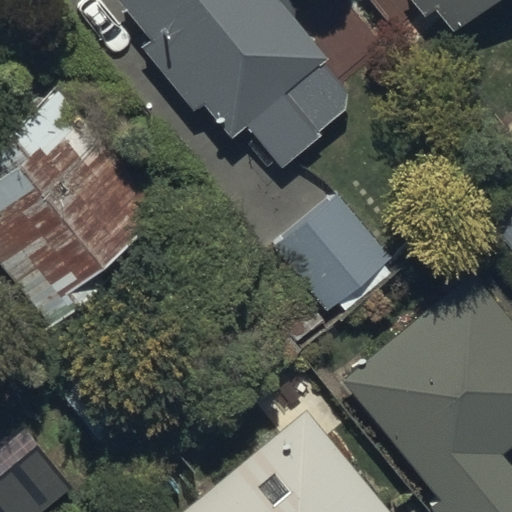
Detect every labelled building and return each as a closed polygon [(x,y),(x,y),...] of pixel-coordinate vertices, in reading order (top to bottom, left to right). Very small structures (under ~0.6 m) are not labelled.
[(346,0),(130,0),(149,23),(137,32),(187,93),(196,86),(223,119),(240,106),(277,151),(315,121),(312,117),(336,97),(338,78),(370,51),(347,23),(358,14),(346,0)] [(437,0),(447,12),(462,0),(437,0)] [(159,189),(50,66),(0,109),(0,255),(46,308),(111,248),(103,239),(159,189)] [(385,247),(330,177),(266,227),(321,297),(385,247)] [(511,177),(483,201),(511,236),(511,177)] [(511,421),(511,310),(466,253),(336,358),(436,482),(424,492),(439,511),(511,511),(511,456),(495,435),(511,421)] [(397,511),(301,395),(173,500),(182,511),(397,511)]
